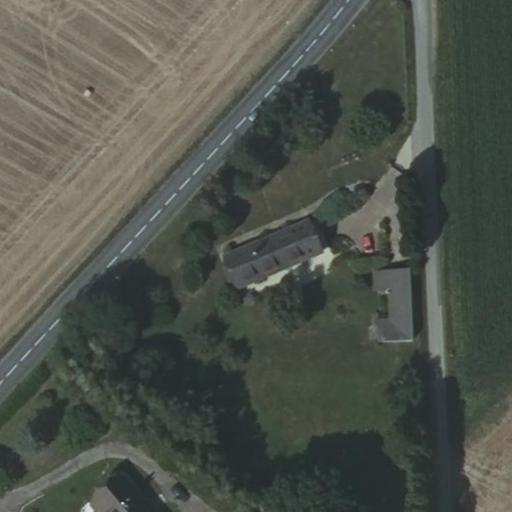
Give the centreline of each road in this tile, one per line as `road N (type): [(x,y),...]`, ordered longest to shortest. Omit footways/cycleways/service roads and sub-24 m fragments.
road 1 (tertiary): [(0,392),(354,0)]
road 2 (unclassified): [(414,0),(442,511)]
